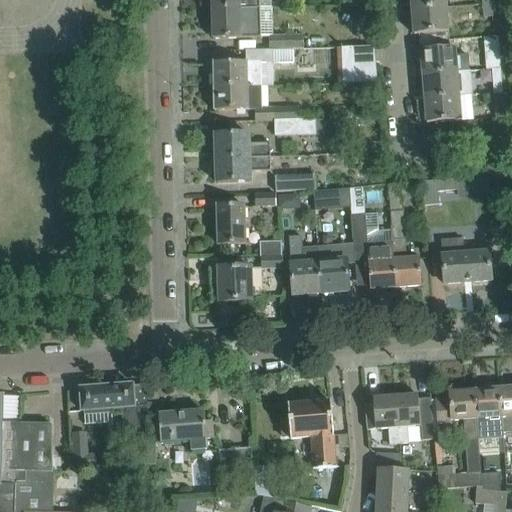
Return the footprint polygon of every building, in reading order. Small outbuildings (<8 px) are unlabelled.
[(211,0),(211,10),(258,8),(258,0),(211,0)] [(410,0),(411,11),(445,8),(444,0),(410,0)] [(491,4),(482,5),(483,18),(492,17),(491,4)] [(258,8),(211,10),(212,40),(259,39),(258,8)] [(419,35),(420,44),(448,42),(445,8),(411,11),(413,36),(419,35)] [(273,51),(293,50),(303,50),(303,36),(267,37),(267,51),(273,51)] [(489,38),(489,51),(498,50),(497,38),(489,38)] [(422,75),(422,76),(457,74),(455,49),(448,49),(448,42),(420,44),(421,51),(414,52),(416,76),(422,75)] [(377,84),(376,61),(375,48),(352,48),(354,85),(377,84)] [(294,64),(293,50),(273,51),(274,64),(294,64)] [(245,51),(246,63),(260,62),(260,64),(274,64),(273,51),(267,51),(245,51)] [(213,64),(214,89),(261,87),(260,64),(260,62),(246,63),(213,64)] [(492,71),(493,84),(501,84),(500,70),(492,71)] [(422,76),(424,100),(458,98),(457,74),(422,76)] [(252,122),(274,121),(304,120),(303,107),(262,108),(261,87),(214,89),(215,112),(251,110),(252,122)] [(458,98),(424,100),(426,125),(460,122),(458,98)] [(494,106),(495,119),(504,118),(503,106),(494,106)] [(304,120),(274,121),(275,137),(315,136),(314,119),(304,120)] [(215,136),(216,161),(270,159),(269,144),(248,145),(247,136),(215,136)] [(270,159),(216,161),(216,184),(249,183),(249,173),(270,172),(270,159)] [(487,166),(488,177),(499,176),(499,165),(487,166)] [(315,191),(315,175),(274,177),(275,193),(315,191)] [(421,183),(423,207),(438,206),(437,193),(457,191),(456,181),(421,183)] [(362,188),(348,189),(350,204),(351,204),(363,203),(362,188)] [(329,190),(312,192),(314,211),(331,210),(329,190)] [(275,207),(275,194),(254,195),(255,208),(275,207)] [(278,196),(278,210),(299,209),(299,195),(278,196)] [(243,207),(237,207),(217,208),(218,246),(244,245),(243,207)] [(389,213),(391,243),(395,289),(421,287),(419,259),(406,260),(402,211),(389,213)] [(395,289),(391,243),(366,245),(364,215),(350,216),(354,266),(368,265),(370,291),(395,289)] [(317,253),(317,247),(301,248),(300,236),(288,237),(292,297),(320,295),(317,253)] [(491,282),(489,254),(464,256),(462,240),(440,241),(443,285),(491,282)] [(280,257),(280,242),(259,242),(260,257),(280,257)] [(332,252),(317,253),(320,295),(349,293),(347,273),(345,245),(332,246),(332,252)] [(281,270),(280,257),(260,257),(260,270),(281,270)] [(249,270),(249,268),(219,269),(220,303),(260,302),(259,270),(249,270)] [(110,416),(121,415),(122,433),(146,432),(147,385),(80,390),(81,413),(110,411),(110,416)] [(511,389),(497,390),(499,419),(500,435),(511,433),(511,389)] [(497,390),(472,392),(476,441),(478,440),(501,439),(500,435),(499,419),(497,390)] [(476,441),(472,392),(449,394),(449,400),(435,401),(437,428),(450,427),(450,423),(463,422),(467,475),(455,475),(454,466),(437,468),(440,493),(480,489),(478,440),(476,441)] [(417,396),(395,398),(399,445),(409,445),(408,428),(420,427),(421,442),(434,441),(430,399),(418,400),(417,396)] [(399,445),(395,398),(373,400),(373,405),(364,405),(367,431),(375,431),(388,430),(389,446),(399,445)] [(281,423),(283,438),(289,438),(289,440),(310,438),(313,471),(336,469),(330,403),(287,406),(289,423),(281,423)] [(160,444),(190,442),(190,452),(206,451),(205,440),(206,440),(213,439),(212,422),(205,423),(204,413),(158,416),(160,444)] [(0,486),(13,487),(13,473),(16,473),(16,425),(2,424),(2,439),(0,439),(0,486)] [(13,511),(51,511),(52,497),(59,497),(59,489),(52,489),(52,477),(51,426),(16,425),(16,473),(13,473),(13,487),(13,511)] [(145,444),(145,465),(155,465),(154,443),(145,444)] [(218,451),(221,477),(253,474),(251,448),(218,451)] [(375,470),(378,470),(399,472),(399,456),(375,454),(375,470)] [(76,464),(82,469),(96,468),(95,456),(87,457),(84,457),(75,458),(76,464)] [(256,469),(258,497),(275,501),(274,489),(270,489),(268,469),(256,469)] [(378,470),(377,492),(408,493),(409,472),(399,472),(378,470)] [(0,511),(13,511),(13,487),(0,486),(0,511)] [(421,486),(421,494),(433,495),(439,496),(438,487),(421,486)] [(483,506),(482,511),(504,511),(506,493),(475,491),(475,505),(483,506)] [(377,492),(375,511),(406,511),(408,493),(377,492)] [(433,495),(421,494),(420,503),(433,504),(433,495)] [(264,499),(261,511),(309,511),(310,509),(270,500),(264,499)]
